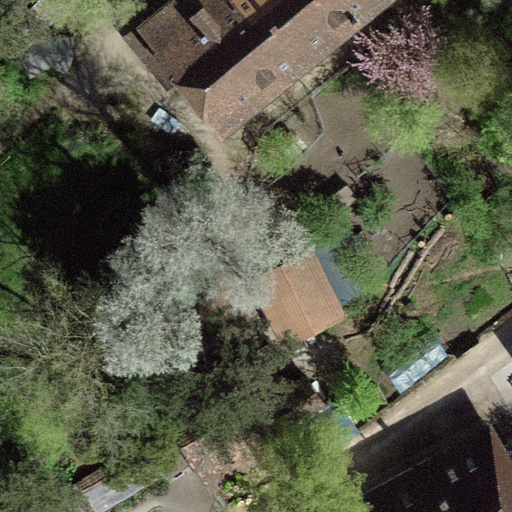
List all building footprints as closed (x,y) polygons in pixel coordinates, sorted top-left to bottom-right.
[(42,23),(63,4),(59,0),(39,0),(29,10),(18,0),(9,0),(0,3),(0,47),(17,50),(27,72),(32,72),(51,64),(56,41),(42,23)] [(171,0),(148,19),(228,117),(371,0),(171,0)] [(286,335),(334,313),(307,257),(259,281),(286,335)] [(262,395),(265,393),(243,359),(160,419),(166,427),(171,424),(212,481),(287,438),(281,430),(323,404),(305,377),(267,401),(262,395)] [(77,484),(94,511),(99,511),(192,459),(172,428),(77,484)] [(511,511),(511,475),(495,444),(369,511),(511,511)]
